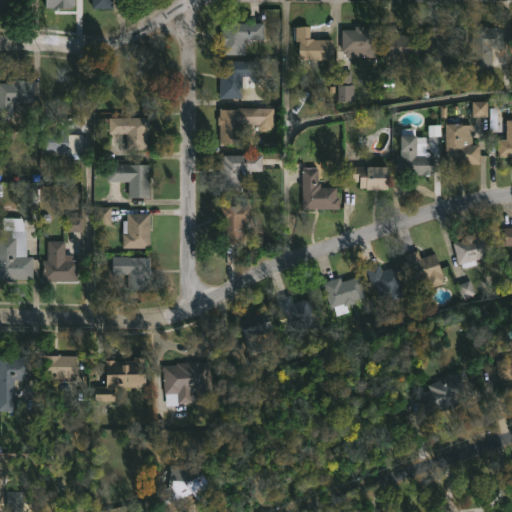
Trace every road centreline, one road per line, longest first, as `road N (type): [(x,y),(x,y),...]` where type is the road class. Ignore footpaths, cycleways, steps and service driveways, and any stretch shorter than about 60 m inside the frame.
road 1 (residential): [(511,192),(453,204),(270,268),(189,308),(96,321),(0,316)]
road 2 (residential): [(189,3),(189,308)]
road 3 (tertiary): [(511,435),(293,511)]
road 4 (residential): [(194,0),(115,46),(0,44)]
